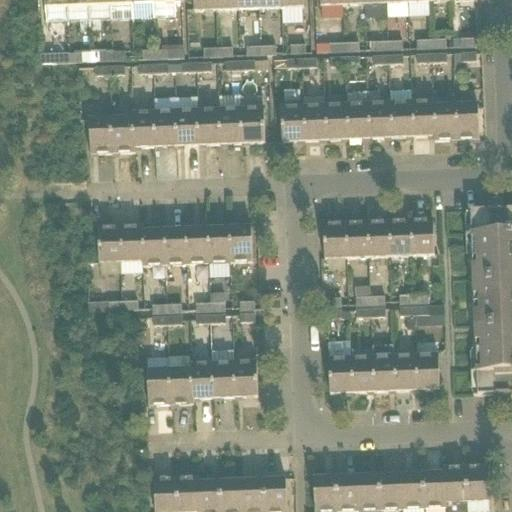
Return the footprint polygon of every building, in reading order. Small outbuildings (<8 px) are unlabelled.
[(45,0),(46,26),(56,25),(68,25),(67,0),(45,0)] [(67,0),(68,25),(80,24),(80,33),(90,33),(89,0),(67,0)] [(110,0),(89,0),(90,33),(99,33),(99,23),(111,23),(110,0)] [(110,0),(111,23),(123,23),(123,32),(133,31),(132,0),(110,0)] [(132,0),(133,31),(142,31),(142,22),(155,21),(153,0),(132,0)] [(176,13),(175,0),(153,0),(155,21),(176,21),(176,13)] [(215,0),(193,0),(194,14),(216,13),(215,0)] [(215,0),(216,13),(238,13),(237,0),(215,0)] [(237,0),(238,13),(260,12),(259,0),(237,0)] [(259,0),(260,12),(282,11),(281,0),(259,0)] [(304,10),(303,0),(281,0),(282,11),(304,10)] [(342,0),(320,0),(320,9),(342,9),(342,0)] [(342,0),(342,9),(364,8),(364,0),(342,0)] [(373,47),(366,47),(366,55),(388,55),(388,45),(388,35),(373,35),(373,47)] [(476,50),(476,41),(461,41),(461,50),(476,50)] [(446,43),(432,44),(432,53),(447,52),(446,43)] [(404,44),(388,45),(388,55),(404,54),(404,44)] [(418,54),(432,53),(432,44),(418,44),(418,54)] [(319,57),(344,56),(344,47),(319,48),(319,57)] [(366,47),(344,47),(344,56),(366,55),(366,47)] [(292,58),(307,57),(306,48),(292,49),(292,58)] [(277,49),(262,50),(262,60),(277,59),(277,49)] [(248,60),(262,60),(262,50),(247,51),(248,60)] [(234,51),(218,52),(218,61),(234,61),(234,51)] [(207,61),(218,61),(218,52),(207,52),(207,61)] [(185,61),(185,53),(156,54),(156,63),(185,61)] [(144,63),(156,63),(156,54),(144,55),(144,63)] [(477,65),(476,55),(461,56),(461,57),(462,66),(477,65)] [(113,64),(113,56),(91,57),(92,65),(113,64)] [(113,56),(113,64),(126,64),(126,56),(113,56)] [(447,56),(433,57),(434,67),(448,66),(447,56)] [(91,57),(70,58),(70,66),(92,65),(91,57)] [(419,67),(434,67),(433,57),(419,58),(419,67)] [(462,66),(461,57),(453,57),(454,74),(462,73),(462,66)] [(70,66),(70,58),(58,58),(58,66),(70,66)] [(404,58),(390,59),(390,69),(405,68),(404,58)] [(376,69),(390,69),(390,59),(375,59),(376,69)] [(331,70),(346,70),(346,60),(331,61),(331,70)] [(360,60),(346,60),(346,70),(361,69),(360,60)] [(289,72),(303,72),(303,62),(288,63),(289,72)] [(317,62),(303,62),(303,72),(318,71),(317,62)] [(228,74),(241,74),(241,65),(228,66),(228,74)] [(256,65),(241,65),(241,74),(256,73),(256,65)] [(184,76),(198,76),(198,66),(184,67),(184,76)] [(212,66),(198,66),(198,76),(212,75),(212,66)] [(154,69),(155,78),(169,77),(169,68),(154,69)] [(140,79),(155,78),(154,69),(140,69),(140,79)] [(110,80),(110,70),(96,71),(96,80),(110,80)] [(110,70),(110,80),(125,79),(125,70),(110,70)] [(411,105),(413,141),(434,140),(433,110),(435,110),(435,104),(411,105)] [(411,105),(390,106),(391,141),(413,141),(411,105)] [(390,106),(368,107),(369,142),(391,141),(390,106)] [(368,107),(346,108),(348,143),(369,142),(368,107)] [(346,108),(325,109),(326,144),(348,143),(346,108)] [(480,143),(478,108),(456,109),(457,144),(480,143)] [(325,109),(303,110),(304,145),(326,144),(325,109)] [(434,145),(457,144),(456,109),(435,110),(433,110),(434,140),(434,145)] [(281,111),(283,146),(304,145),(303,110),(281,111)] [(244,147),(266,146),(264,111),(243,112),(244,147)] [(243,112),(221,113),(222,148),(244,147),(243,112)] [(221,113),(199,114),(201,149),(222,148),(221,113)] [(199,114),(178,115),(179,150),(201,149),(199,114)] [(136,151),(158,151),(156,115),(132,116),(132,121),(135,121),(136,151)] [(178,115),(156,115),(158,151),(179,150),(178,115)] [(112,122),(114,157),(136,156),(136,151),(135,121),(132,121),(112,122)] [(89,123),(91,158),(114,157),(112,122),(89,123)] [(511,212),(503,213),(503,204),(489,205),(489,213),(471,214),(467,214),(467,215),(471,215),(473,262),(511,260),(511,212)] [(434,223),(411,224),(412,259),(435,258),(434,223)] [(389,225),(391,260),(412,259),(411,224),(389,225)] [(369,261),(391,260),(389,225),(368,226),(369,261)] [(346,227),(347,262),(369,261),(368,226),(346,227)] [(324,228),(325,263),(347,262),(346,227),(324,228)] [(144,230),(121,231),(122,266),(142,265),(145,265),(144,235),(144,230)] [(121,231),(98,231),(100,267),(122,266),(121,231)] [(209,232),(210,267),(232,266),(230,231),(209,232)] [(232,266),(253,266),(252,231),(230,231),(232,266)] [(187,233),(188,268),(210,267),(209,232),(187,233)] [(166,234),(167,269),(188,268),(187,233),(166,234)] [(167,269),(166,234),(144,235),(145,265),(142,265),(142,270),(167,269)] [(511,260),(473,262),(475,307),(511,306),(511,260)] [(210,296),(211,307),(212,307),(212,316),(225,315),(224,296),(210,296)] [(415,299),(414,308),(429,307),(429,298),(415,299)] [(414,308),(415,299),(400,299),(399,308),(414,308)] [(357,310),(371,310),(371,300),(357,301),(357,310)] [(386,300),(371,300),(371,310),(386,309),(386,300)] [(327,302),(327,311),(342,310),(341,301),(327,302)] [(138,303),(124,304),(124,313),(138,312),(138,303)] [(124,313),(124,304),(89,306),(89,314),(124,313)] [(255,313),(255,305),(240,305),(240,314),(255,313)] [(511,306),(475,307),(476,353),(511,351),(511,306)] [(212,307),(211,307),(197,307),(197,316),(212,316),(212,307)] [(168,309),(169,318),(182,317),(182,308),(168,309)] [(169,318),(168,309),(153,309),(153,318),(169,318)] [(430,329),(446,329),(445,309),(429,310),(430,319),(430,329)] [(415,310),(400,311),(401,320),(415,320),(415,310)] [(429,310),(415,310),(415,320),(430,319),(429,310)] [(372,321),(371,311),(357,312),(358,322),(372,321)] [(371,311),(372,321),(387,321),(386,311),(371,311)] [(327,314),(328,323),(342,323),(342,314),(327,314)] [(241,326),(255,326),(256,326),(255,317),(241,318),(241,326)] [(197,329),(213,328),(212,319),(197,319),(197,329)] [(212,319),(213,328),(225,328),(225,319),(212,319)] [(168,321),(169,330),(182,329),(182,320),(168,321)] [(169,330),(168,321),(153,321),(154,330),(169,330)] [(350,347),(328,348),(330,397),(353,396),(351,361),(350,347)] [(373,361),(375,395),(396,395),(395,360),(394,349),(373,350),(373,361)] [(474,398),(474,399),(496,398),(496,406),(511,406),(511,398),(511,397),(511,351),(476,353),(478,397),(474,398)] [(439,358),(416,359),(418,394),(440,393),(439,358)] [(416,359),(395,360),(396,395),(418,394),(416,359)] [(375,395),(373,361),(351,361),(353,396),(375,395)] [(258,400),(257,365),(236,366),(237,401),(258,400)] [(236,366),(214,367),(216,402),(237,401),(236,366)] [(214,367),(191,367),(191,373),(193,373),(194,403),(216,402),(214,367)] [(170,374),(172,408),(194,408),(194,403),(193,373),(191,373),(170,374)] [(148,375),(149,409),(172,408),(170,374),(148,375)] [(445,511),(448,511),(447,511),(467,511),(467,505),(466,470),(443,471),(444,476),(445,511)] [(467,505),(490,504),(489,470),(466,470),(467,505)] [(423,511),(428,511),(445,511),(444,476),(422,477),(423,511)] [(401,511),(423,511),(422,477),(401,478),(401,511)] [(380,511),(401,511),(401,478),(379,479),(380,511)] [(358,511),(380,511),(379,479),(357,480),(358,511)] [(337,511),(358,511),(357,480),(336,481),(337,511)] [(200,481),(177,482),(178,511),(201,511),(200,486),(200,481)] [(337,511),(336,481),(314,482),(315,511),(337,511)] [(178,511),(177,482),(155,483),(155,511),(178,511)] [(244,511),(266,511),(265,483),(243,484),(244,511)] [(287,511),(287,483),(265,483),(266,511),(287,511)] [(222,511),(244,511),(243,484),(222,485),(222,511)] [(222,511),(222,485),(200,486),(201,511),(222,511)]
